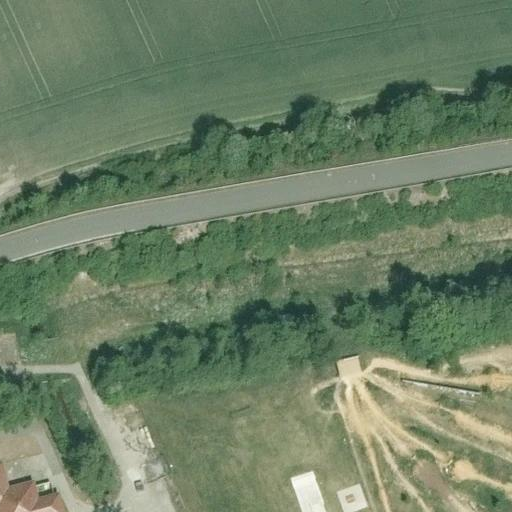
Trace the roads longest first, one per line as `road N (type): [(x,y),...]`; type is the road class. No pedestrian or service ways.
road 1 (unclassified): [(0,262),(108,233),(511,167)]
road 2 (track): [(16,373),(28,408),(47,404),(94,511)]
